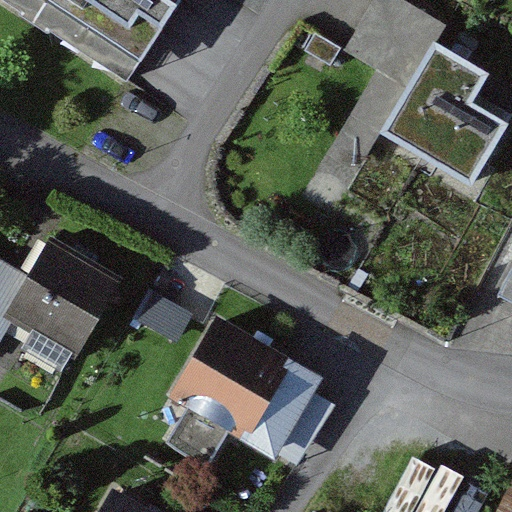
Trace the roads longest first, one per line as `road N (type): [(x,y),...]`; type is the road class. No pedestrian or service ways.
road 1 (residential): [(161,212),(511,388)]
road 2 (residential): [(161,212),(299,0)]
road 3 (residential): [(0,126),(161,212)]
